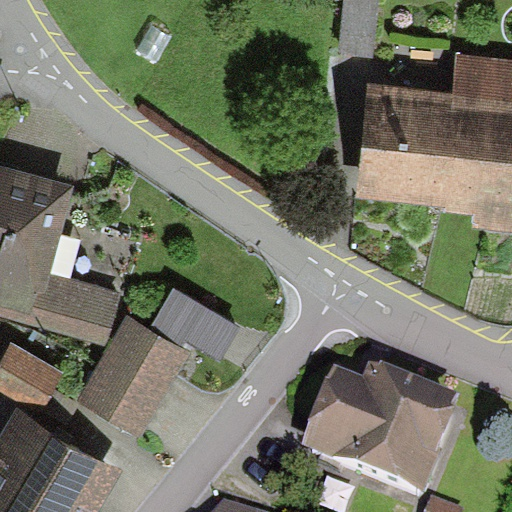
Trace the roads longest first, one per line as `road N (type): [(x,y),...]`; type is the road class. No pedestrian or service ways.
road 1 (residential): [(7,0),(51,73),(177,183),(347,284)]
road 2 (residential): [(158,511),(347,284)]
road 3 (residential): [(347,284),(511,364)]
